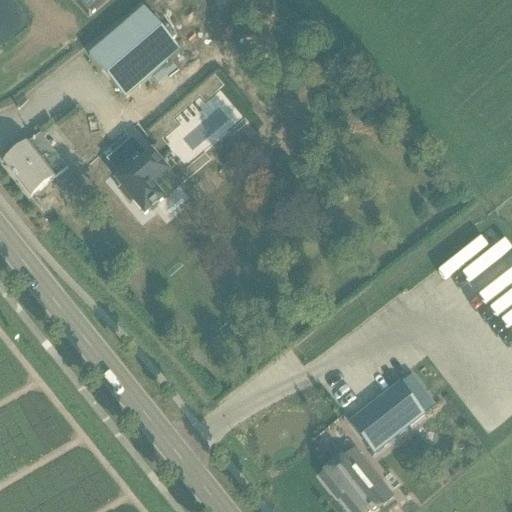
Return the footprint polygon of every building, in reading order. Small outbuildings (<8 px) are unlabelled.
[(73,0),(89,18),(109,0),(73,0)] [(143,10),(89,57),(127,101),(181,54),(143,10)] [(31,199),(32,199),(66,172),(38,138),(19,153),(4,165),(31,199)] [(132,144),(117,157),(127,170),(120,176),(124,180),(117,186),(121,190),(118,193),(130,207),(133,204),(145,218),(151,212),(152,213),(157,208),(156,207),(163,202),(151,188),(167,175),(152,156),(147,161),(132,144)] [(374,456),(424,415),(432,409),(422,395),(413,401),(402,386),(400,384),(347,426),(374,456)] [(365,511),(367,511),(362,502),(372,493),(345,459),(335,467),(320,479),(331,493),(332,492),(348,511),(349,511),(350,511),(349,511),(365,511)]
